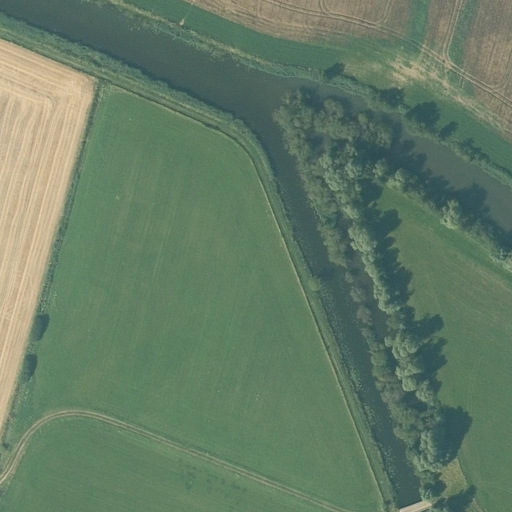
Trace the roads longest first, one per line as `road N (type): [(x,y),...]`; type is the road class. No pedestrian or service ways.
road 1 (track): [(0,25),(245,133),(274,192),(386,511)]
road 2 (track): [(0,480),(24,432),(70,410),(344,511)]
